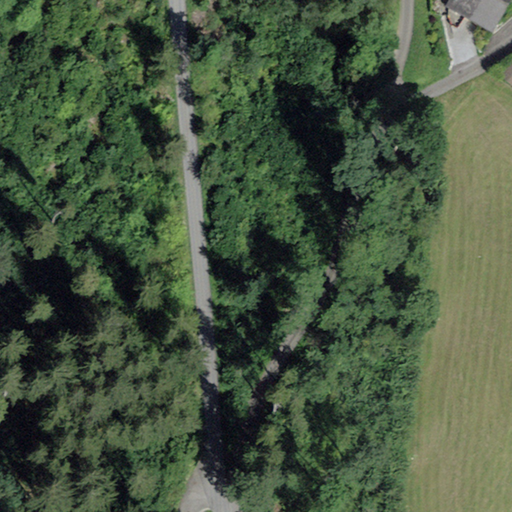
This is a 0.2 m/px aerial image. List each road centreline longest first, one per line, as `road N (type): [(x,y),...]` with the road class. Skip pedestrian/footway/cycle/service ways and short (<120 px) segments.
road 1 (residential): [(511,47),(428,94),(389,128),(356,195),(337,267),(276,367),(221,511)]
road 2 (residential): [(221,511),(175,0)]
